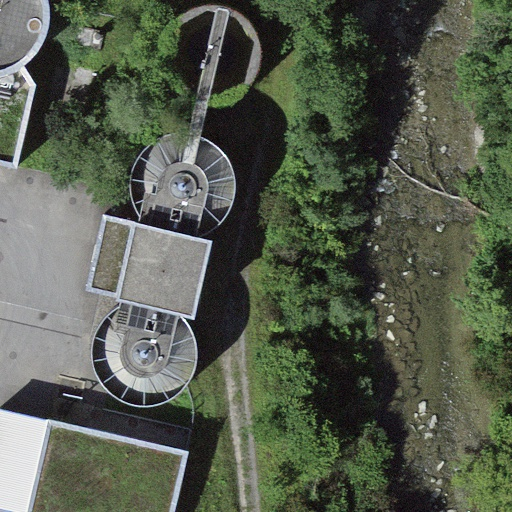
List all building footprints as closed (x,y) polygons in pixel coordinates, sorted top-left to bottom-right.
[(0,0),(0,79),(22,71),(25,68),(40,54),(50,30),(51,5),(49,0),(0,0)] [(0,166),(18,171),(38,87),(25,68),(22,71),(0,79),(0,166)] [(86,292),(135,303),(122,306),(104,321),(93,342),(93,366),(103,387),(122,402),(145,407),(168,402),(187,387),(197,366),(197,343),(187,321),(177,313),(196,318),(214,242),(198,238),(207,236),(225,222),(236,200),(236,177),(226,155),(207,140),(184,135),(161,140),(142,155),(132,176),(132,200),(142,221),(149,227),(104,216),(86,292)] [(0,509),(11,511),(28,511),(49,421),(0,409),(0,509)] [(176,511),(190,453),(49,421),(28,511),(176,511)]
